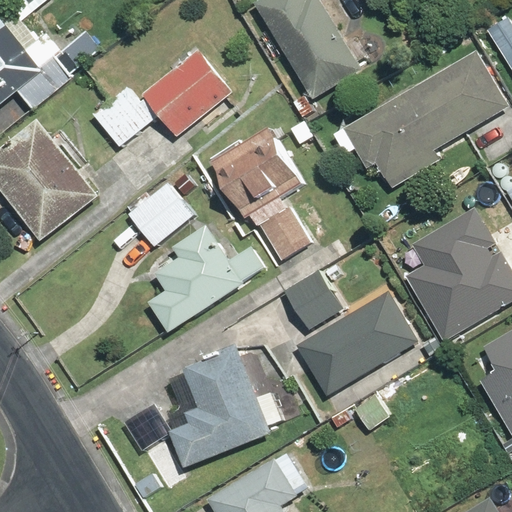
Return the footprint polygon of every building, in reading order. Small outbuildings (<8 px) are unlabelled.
[(0,0),(0,119),(2,118),(0,115),(29,92),(40,106),(108,52),(90,30),(67,48),(54,32),(45,39),(12,0),(0,0)] [(331,0),(266,0),(263,2),(319,99),(371,69),(331,0)] [(511,21),(494,32),(511,63),(511,21)] [(240,94),(203,50),(151,94),(188,138),(240,94)] [(511,100),(484,52),(342,135),(355,155),(365,149),(377,169),(387,163),(402,190),(452,161),(446,150),(511,111),(511,100)] [(137,88),(102,115),(127,147),(162,120),(137,88)] [(45,119),(0,154),(0,179),(50,243),(107,198),(45,119)] [(245,139),(215,157),(253,220),(260,215),(288,261),(317,244),(290,198),(317,182),(291,139),(285,143),(276,128),(248,145),(245,139)] [(203,217),(176,183),(133,219),(160,252),(203,217)] [(412,271),(450,336),(511,300),(511,254),(483,204),(418,241),(429,261),(412,271)] [(239,260),(217,227),(182,250),(188,258),(164,273),(177,293),(157,306),(176,336),(254,285),(238,260),(239,260)] [(326,268),(291,288),(316,329),(350,308),(326,268)] [(426,345),(394,291),(280,358),(293,380),(311,369),(339,415),(420,367),(412,353),(426,345)] [(511,329),(486,344),(500,368),(486,375),(511,420),(511,329)] [(228,352),(230,358),(180,378),(197,424),(179,431),(193,469),(277,434),(275,429),(290,424),(279,394),(263,399),(243,346),(228,352)] [(456,355),(408,380),(418,398),(465,373),(456,355)] [(383,395),(361,411),(377,432),(398,416),(383,395)] [(133,423),(149,450),(178,434),(161,406),(133,423)] [(192,478),(171,440),(149,452),(170,490),(192,478)] [(224,511),(296,511),(293,507),(310,497),(286,457),(216,499),(224,511)] [(505,511),(498,501),(479,511),(505,511)]
